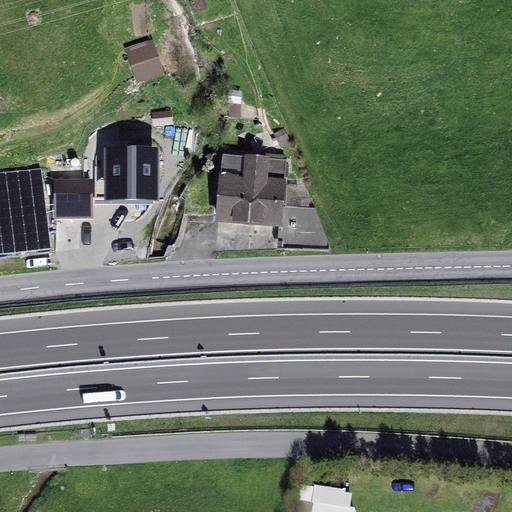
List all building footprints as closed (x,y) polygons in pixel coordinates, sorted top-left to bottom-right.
[(207,9),(203,0),(198,0),(190,3),(194,13),(207,9)] [(162,74),(157,58),(133,67),(138,82),(162,74)] [(240,119),(241,104),(229,104),(229,118),(240,119)] [(171,124),(170,113),(154,115),(156,126),(171,124)] [(290,144),(283,131),(275,136),(281,149),(290,144)] [(107,168),(100,168),(101,202),(153,201),(153,152),(107,152),(107,168)] [(284,163),(224,158),(219,220),(279,225),(284,163)] [(0,259),(51,253),(41,181),(0,186),(0,259)] [(90,184),(55,185),(56,220),(91,219),(90,184)] [(285,248),(329,251),(314,210),(288,209),(285,248)] [(357,511),(359,490),(320,486),(317,511),(357,511)]
